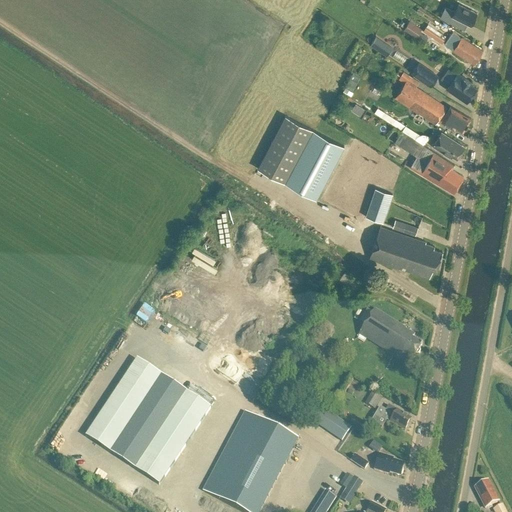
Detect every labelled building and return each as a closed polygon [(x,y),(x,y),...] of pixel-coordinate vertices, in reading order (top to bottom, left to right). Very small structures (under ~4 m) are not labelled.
[(470,26),(477,13),(458,3),(452,16),(470,26)] [(422,28),(409,20),(403,29),(416,37),(422,28)] [(426,26),(423,31),(442,43),(445,38),(440,35),(442,33),(428,24),(426,26)] [(370,45),(387,57),(393,47),(376,35),(370,45)] [(474,64),(483,51),(461,37),(453,50),(474,64)] [(438,75),(418,61),(411,73),(430,86),(438,75)] [(435,124),(447,107),(416,86),(419,82),(400,69),(396,74),(400,76),(406,80),(395,97),(435,124)] [(448,88),(467,101),(476,88),(468,83),(469,81),(457,73),(448,88)] [(455,127),(463,132),(471,118),(451,106),(441,121),(454,129),(455,127)] [(284,182),(312,129),(285,115),(258,168),(284,182)] [(405,125),(394,118),(390,115),(387,119),(402,129),(405,125)] [(344,146),(312,129),(284,182),(316,199),(344,146)] [(455,191),(464,176),(453,170),(452,169),(454,165),(402,130),(395,142),(417,156),(414,161),(418,164),(414,170),(454,193),(455,191)] [(464,146),(441,132),(433,146),(449,156),(450,154),(457,158),(464,146)] [(375,188),(366,216),(383,222),(392,193),(375,188)] [(415,235),(417,226),(395,219),(393,227),(415,235)] [(208,235),(215,224),(210,221),(204,232),(208,235)] [(436,270),(442,252),(433,249),(434,246),(425,243),(426,242),(380,226),(369,258),(429,278),(433,268),(436,270)] [(271,272),(275,277),(294,262),(290,257),(271,272)] [(144,303),(132,324),(144,331),(156,310),(144,303)] [(359,336),(368,342),(405,364),(405,363),(410,360),(413,362),(416,358),(418,357),(420,354),(419,351),(422,347),(412,340),(415,337),(374,310),(359,336)] [(161,340),(171,346),(182,328),(161,315),(154,327),(165,334),(161,340)] [(159,487),(211,410),(137,360),(85,438),(159,487)] [(212,407),(219,393),(214,390),(207,405),(212,407)] [(375,411),(382,400),(373,394),(365,405),(375,411)] [(352,428),(319,405),(310,419),(343,441),(352,428)] [(411,421),(404,417),(405,416),(389,407),(386,413),(380,410),(372,423),(382,430),(387,422),(404,432),(411,421)] [(245,413),(242,419),(256,426),(259,420),(245,413)] [(256,426),(242,419),(239,424),(253,432),(256,426)] [(219,494),(216,500),(238,511),(260,511),(268,498),(298,442),(298,441),(259,420),(256,426),(253,432),(250,437),(247,443),(243,449),(240,454),(237,460),(234,466),(231,471),(228,477),(225,483),(222,488),(219,494)] [(253,432),(239,424),(236,430),(250,437),(253,432)] [(250,437),(236,430),(233,436),(247,443),(250,437)] [(247,443),(233,436),(230,441),(243,449),(247,443)] [(243,449),(230,441),(227,447),(240,454),(243,449)] [(240,454),(227,447),(224,453),(237,460),(240,454)] [(237,460),(224,453),(221,458),(234,466),(237,460)] [(403,470),(404,465),(393,462),(394,460),(379,455),(374,471),(389,476),(389,474),(400,478),(401,476),(402,475),(403,472),(403,470)] [(364,472),(369,465),(355,456),(351,463),(364,472)] [(234,466),(221,458),(218,464),(231,471),(234,466)] [(231,471),(218,464),(215,470),(228,477),(231,471)] [(228,477),(215,470),(212,476),(225,483),(228,477)] [(225,483),(212,476),(209,481),(222,488),(225,483)] [(349,506),(363,484),(353,478),(353,479),(345,491),(339,500),(340,500),(349,506)] [(222,488),(209,481),(206,487),(219,494),(222,488)] [(485,510),(499,504),(488,483),(483,485),(482,485),(479,487),(475,490),(485,510)] [(203,493),(216,500),(219,494),(206,487),(203,493)] [(313,511),(328,511),(338,497),(326,490),(313,511)]
